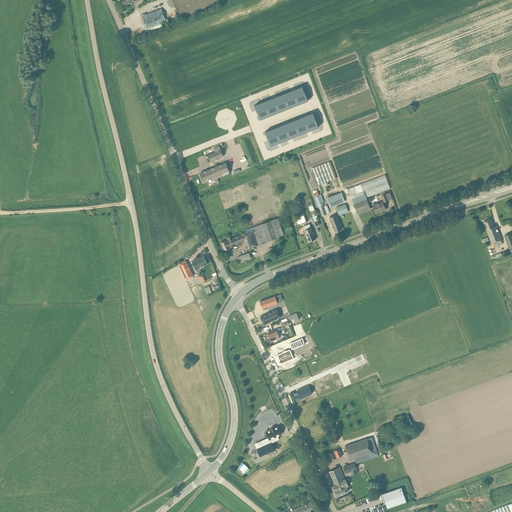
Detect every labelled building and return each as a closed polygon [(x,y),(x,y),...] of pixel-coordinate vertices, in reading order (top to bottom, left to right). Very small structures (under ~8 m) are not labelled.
[(166,20),(161,8),(156,10),(146,14),(145,13),(141,15),(146,28),(166,20)] [(302,87),(292,91),(298,105),(308,101),(302,87)] [(292,91),(283,94),(288,109),(298,105),(292,91)] [(283,94),(273,98),(279,112),(288,109),(283,94)] [(273,98),(263,102),(269,116),(279,112),(273,98)] [(263,102),(254,106),(259,120),(269,116),(263,102)] [(312,112),(302,116),(308,130),(318,126),(312,112)] [(302,116),(293,120),(298,134),(308,130),(302,116)] [(293,120),(283,124),(289,138),(298,134),(293,120)] [(283,124),(273,127),(279,142),(289,138),(283,124)] [(273,127),(264,131),(269,145),(279,142),(273,127)] [(251,135),(225,144),(232,165),(258,156),(251,135)] [(215,152),(207,155),(210,162),(223,156),(219,146),(214,148),(215,152)] [(311,156),(326,152),(325,147),(309,151),(311,156)] [(330,161),(312,168),(318,185),(324,183),(325,186),(328,184),(327,182),(336,178),(330,161)] [(214,179),(217,178),(230,173),(226,163),(210,169),(214,179)] [(214,179),(210,169),(199,173),(203,181),(211,178),(212,180),(214,179)] [(386,176),(347,187),(352,201),(390,190),(386,176)] [(316,190),(313,191),(322,216),(330,213),(327,205),(324,206),(323,203),(324,202),(321,194),(318,195),(316,190)] [(331,207),(344,202),(341,192),(327,197),(331,207)] [(353,204),(357,214),(370,209),(367,199),(353,204)] [(375,213),(385,209),(382,201),(372,205),(375,213)] [(345,204),(336,207),(339,215),(348,212),(345,204)] [(315,223),(319,221),(313,205),(309,207),(315,223)] [(302,211),(300,208),(295,211),(296,213),(295,214),(297,220),(300,219),(301,223),(307,221),(303,210),(302,211)] [(336,215),(329,217),(335,232),(341,230),(336,215)] [(483,222),(492,244),(493,247),(502,244),(501,240),(495,225),(493,226),(491,219),(483,222)] [(263,242),(260,234),(264,232),(261,224),(245,230),(245,232),(230,238),(229,237),(226,238),(226,240),(220,242),(224,250),(246,240),(249,248),(263,242)] [(315,239),(311,227),(309,224),(303,226),(309,242),(315,239)] [(239,263),(251,258),(249,253),(237,257),(239,263)] [(195,269),(207,263),(203,256),(192,262),(195,269)] [(186,260),(178,264),(186,280),(193,276),(186,260)] [(262,309),(277,303),(283,301),(280,294),(259,301),(262,309)] [(263,324),(264,325),(280,317),(277,309),(260,317),(260,318),(263,324)] [(288,315),(289,320),(293,319),(294,322),(299,320),(297,312),(288,315)] [(271,341),(280,338),(283,336),(279,328),(267,333),(271,341)] [(289,343),(292,349),(304,344),(302,338),(289,343)] [(289,349),(277,355),(281,364),(293,358),(289,349)] [(293,402),(312,393),(308,385),(296,391),(297,392),(293,393),(293,392),(289,394),(293,402)] [(267,406),(260,408),(262,414),(269,412),(267,406)] [(408,415),(401,418),(407,431),(414,429),(408,415)] [(271,442),(261,446),(264,453),(277,447),(274,441),(277,439),(276,436),(285,432),(281,424),(278,425),(277,425),(273,426),(274,427),(269,429),(272,435),(269,436),(271,442)] [(245,444),(246,449),(264,442),(259,431),(252,434),(254,441),(245,444)] [(384,446),(386,446),(387,446),(388,446),(389,445),(390,444),(391,443),(392,442),(392,441),(393,440),(393,439),(393,438),(392,436),(392,435),(391,434),(390,433),(389,433),(388,432),(387,432),(386,432),(384,432),(383,432),(382,433),(381,433),(380,434),(379,435),(379,436),(378,438),(378,439),(378,440),(379,441),(379,442),(380,443),(381,444),(382,445),(383,446),(384,446)] [(350,460),(354,458),(356,464),(378,456),(372,437),(367,438),(345,446),(350,460)] [(258,466),(267,463),(261,448),(252,452),(258,466)] [(339,449),(334,451),(337,458),(342,456),(339,449)] [(343,467),(345,473),(350,471),(351,475),(357,473),(356,469),(354,463),(343,467)] [(334,484),(334,485),(332,486),(336,496),(348,491),(346,486),(348,485),(345,478),(344,478),(340,467),(328,472),(333,484),(334,484)] [(387,508),(406,502),(410,500),(408,494),(404,495),(401,487),(382,494),(387,508)] [(309,511),(315,509),(311,501),(293,510),(294,511),(309,511)] [(511,511),(511,503),(489,511),(511,511)]
